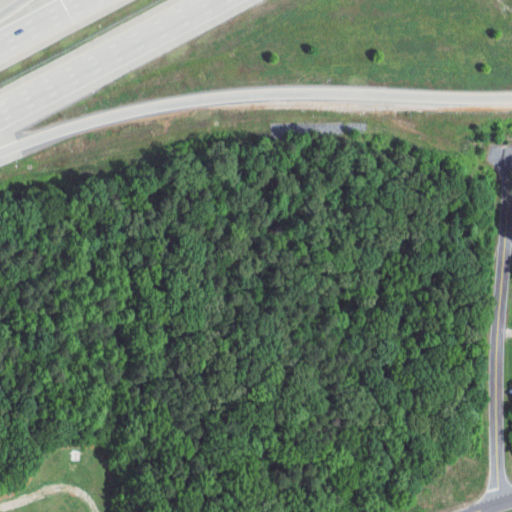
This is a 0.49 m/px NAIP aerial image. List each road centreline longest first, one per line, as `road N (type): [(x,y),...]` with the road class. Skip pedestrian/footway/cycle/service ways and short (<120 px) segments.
road 1 (motorway): [(0,152),(136,110),(223,97),(510,97)]
road 2 (residential): [(497,504),(498,308),(511,148)]
road 3 (motorway): [(0,108),(204,0)]
